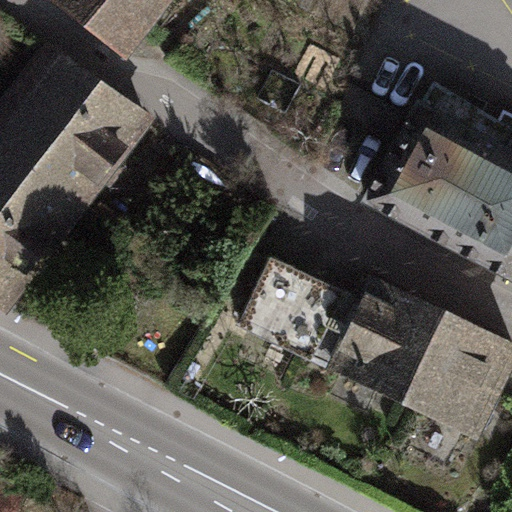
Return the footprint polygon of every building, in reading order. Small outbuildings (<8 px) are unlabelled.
[(57,0),(123,51),(162,0),(57,0)] [(142,114),(39,36),(0,85),(0,151),(73,206),(142,114)] [(511,154),(419,104),(368,198),(511,276),(511,154)] [(0,288),(7,293),(73,206),(0,151),(0,288)] [(511,353),(511,345),(366,275),(325,360),(474,432),(511,353)]
